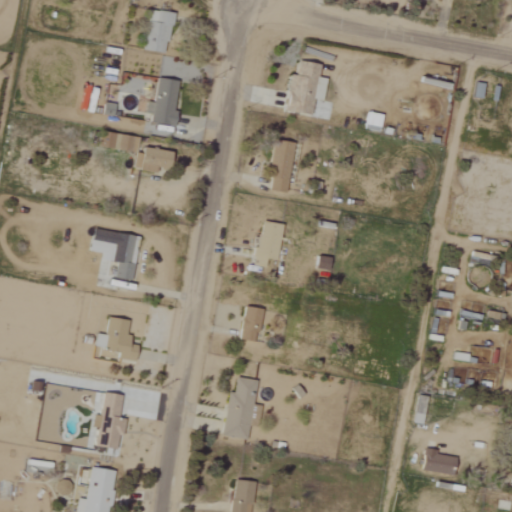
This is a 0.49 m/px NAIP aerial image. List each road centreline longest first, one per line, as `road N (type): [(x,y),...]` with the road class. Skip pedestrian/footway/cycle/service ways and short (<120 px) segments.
road 1 (residential): [(160,511),(238,29)]
road 2 (residential): [(238,29),(274,7),(511,51)]
